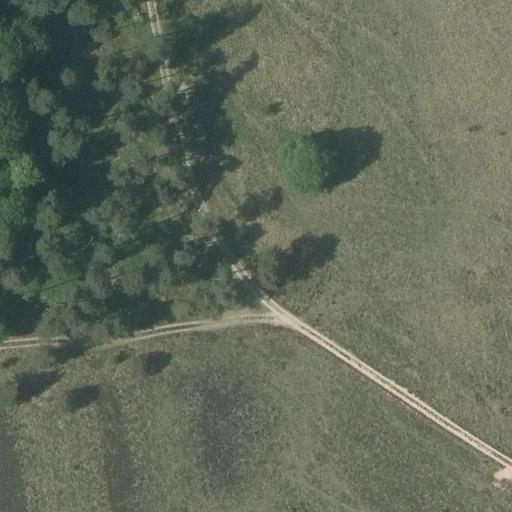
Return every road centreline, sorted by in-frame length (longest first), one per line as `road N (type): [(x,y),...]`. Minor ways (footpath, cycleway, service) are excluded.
road 1 (track): [(511,472),(274,313),(0,341)]
road 2 (track): [(274,313),(204,236),(140,0)]
